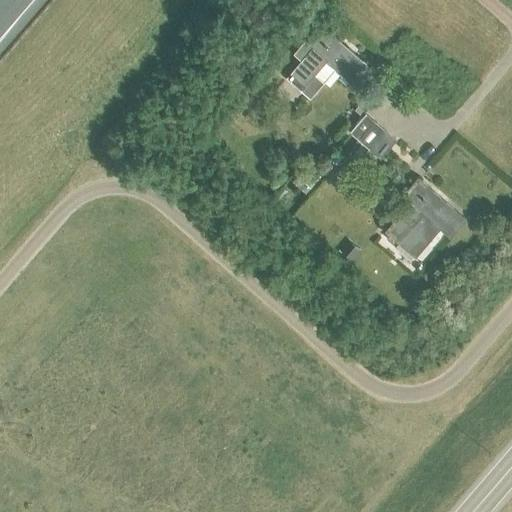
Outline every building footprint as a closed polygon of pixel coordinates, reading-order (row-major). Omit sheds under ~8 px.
[(302,59),(287,76),(301,87),(310,95),(322,81),(313,74),(320,65),(319,64),(324,58),(351,81),(352,82),(367,64),(319,23),(304,41),(294,52),(302,59)] [(379,54),(373,61),(383,69),(388,62),(379,54)] [(245,91),(239,97),(246,103),(242,109),(250,116),(255,110),(250,107),(256,100),(245,91)] [(365,112),(350,130),(359,138),(369,147),(385,129),(374,120),(370,116),(365,112)] [(385,129),(369,147),(380,156),(395,138),(385,129)] [(337,147),(320,167),(327,173),(344,154),(337,147)] [(296,176),(291,181),(304,192),(313,181),(297,167),(293,173),(296,176)] [(410,201),(386,229),(415,255),(440,226),(451,236),(466,218),(418,176),(403,194),(410,201)] [(347,237),(338,247),(352,259),(361,249),(347,237)]
